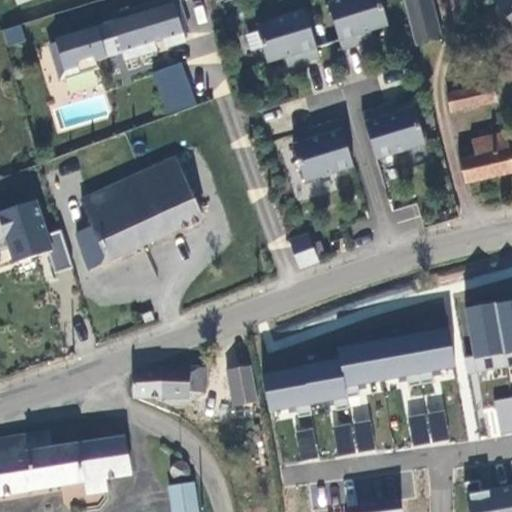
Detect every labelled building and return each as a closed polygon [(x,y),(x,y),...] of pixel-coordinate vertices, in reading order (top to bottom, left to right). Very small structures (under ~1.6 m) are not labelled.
[(374,43),(371,33),(388,28),(379,0),(345,0),(328,5),(343,52),(374,43)] [(431,0),(403,0),(415,48),(442,41),(431,0)] [(511,0),(492,0),(511,26),(511,25),(511,0)] [(188,33),(179,2),(55,40),(56,44),(50,46),(61,80),(98,68),(96,62),(133,50),(135,57),(156,50),(155,44),(164,41),(166,47),(185,41),(183,35),(188,33)] [(268,65),(286,60),(289,69),(320,60),(305,12),(256,27),(268,65)] [(26,42),(21,27),(2,33),(7,47),(26,42)] [(150,73),(166,115),(197,104),(181,62),(150,73)] [(452,112),(495,102),(491,85),(448,95),(452,112)] [(414,108),(396,114),(393,104),(362,114),(377,161),(425,146),(414,108)] [(174,119),(179,131),(202,121),(197,110),(174,119)] [(308,130),(311,140),(293,146),(305,183),(353,168),(339,121),(308,130)] [(460,161),(465,183),(511,172),(511,169),(504,134),(472,142),(476,157),(460,161)] [(192,196),(175,159),(81,203),(93,227),(74,236),(90,270),(215,214),(204,190),(192,196)] [(0,300),(60,279),(39,222),(0,236),(0,300)] [(319,264),(309,236),(290,242),(301,270),(319,264)] [(511,300),(464,309),(473,358),(511,351),(511,300)] [(99,343),(88,314),(40,333),(49,360),(99,343)] [(38,326),(0,338),(0,381),(51,364),(49,360),(40,333),(38,326)] [(337,347),(338,359),(345,387),(455,371),(449,328),(337,347)] [(345,387),(338,359),(261,373),(267,414),(347,396),(345,387)] [(228,370),(234,403),(260,399),(254,366),(241,368),(228,370)] [(134,376),(133,398),(189,398),(189,393),(204,394),(206,368),(163,368),(134,376)] [(511,397),(493,401),(499,435),(511,433),(511,397)] [(445,412),(428,414),(433,444),(451,442),(445,412)] [(426,415),(409,417),(414,447),(432,445),(426,415)] [(370,422),(353,424),(358,453),(375,451),(370,422)] [(349,425),(332,427),(337,457),(355,455),(349,425)] [(312,429),(295,432),(300,461),(318,459),(312,429)] [(106,479),(131,474),(125,438),(53,450),(50,432),(0,441),(0,496),(85,482),(106,479)] [(177,479),(179,480),(181,480),(184,480),(188,478),(189,475),(191,473),(190,470),(191,468),(190,466),(186,462),(182,460),(179,461),(177,461),(174,463),(172,468),(171,471),(172,474),(173,476),(177,479)] [(251,468),(255,488),(268,486),(264,465),(251,468)] [(108,491),(106,479),(85,482),(87,495),(108,491)] [(169,487),(172,511),(199,511),(196,483),(169,487)] [(511,511),(511,485),(465,493),(468,511),(511,511)]
